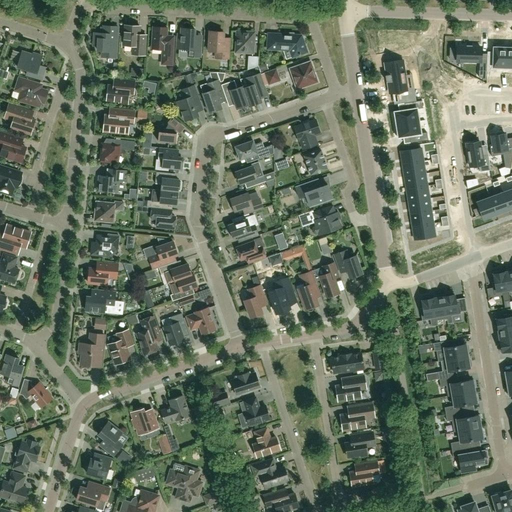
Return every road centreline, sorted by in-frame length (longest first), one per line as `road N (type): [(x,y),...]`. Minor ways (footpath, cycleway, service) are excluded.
road 1 (residential): [(337,95),(302,15),(91,4),(79,8),(64,43)]
road 2 (residential): [(324,99),(220,135),(206,150),(198,226),(239,346)]
road 3 (residential): [(470,259),(504,475)]
road 4 (unclassified): [(423,511),(395,338),(367,312)]
road 5 (residential): [(260,343),(315,511)]
road 6 (residential): [(312,334),(340,506)]
road 7 (residential): [(83,407),(239,346)]
road 8 (residential): [(511,16),(345,10)]
road 9 (residential): [(324,99),(353,185),(356,223),(376,218)]
road 10 (residential): [(454,128),(473,258)]
road 11 (residential): [(33,345),(56,317),(65,224)]
road 12 (residential): [(376,218),(355,92)]
